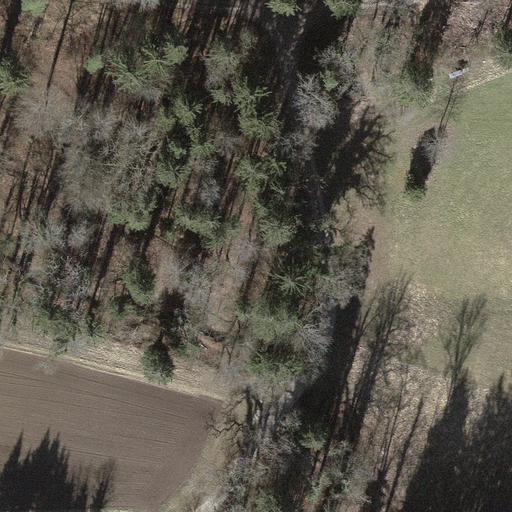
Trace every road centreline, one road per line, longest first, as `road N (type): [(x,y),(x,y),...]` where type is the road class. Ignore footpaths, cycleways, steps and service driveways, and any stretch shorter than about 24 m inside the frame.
road 1 (track): [(216,511),(314,360),(333,300),(316,172),(258,4)]
road 2 (track): [(346,0),(208,0)]
